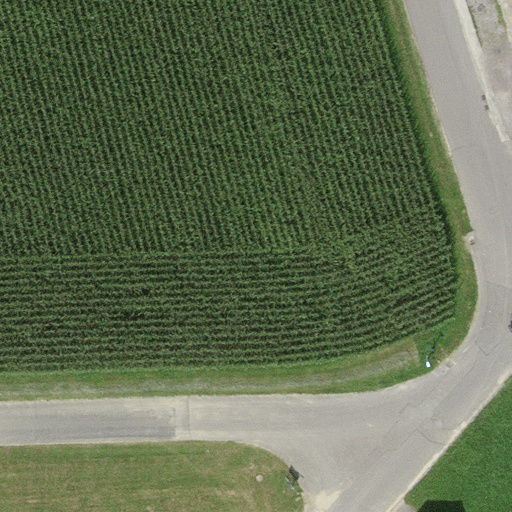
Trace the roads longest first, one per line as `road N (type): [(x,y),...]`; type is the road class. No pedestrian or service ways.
road 1 (unclassified): [(410,450),(245,419),(0,430)]
road 2 (residential): [(511,210),(486,174),(432,0)]
road 3 (unclassified): [(511,345),(410,450)]
